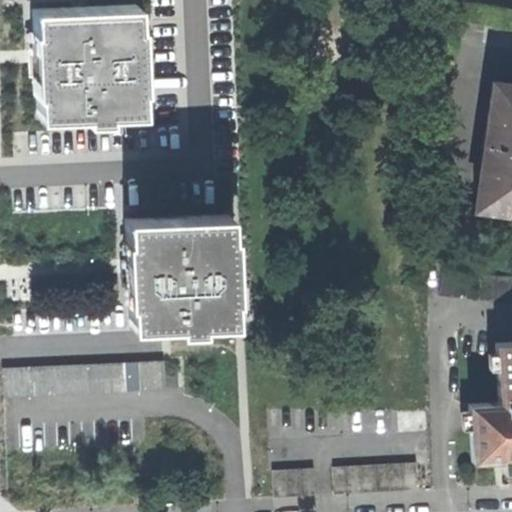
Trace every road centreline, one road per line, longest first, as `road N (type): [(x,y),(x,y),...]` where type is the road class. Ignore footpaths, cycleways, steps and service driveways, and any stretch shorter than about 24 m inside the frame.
road 1 (unknown): [(444,511),(437,333),(452,317),(511,322)]
road 2 (unknown): [(0,458),(45,416),(159,410)]
